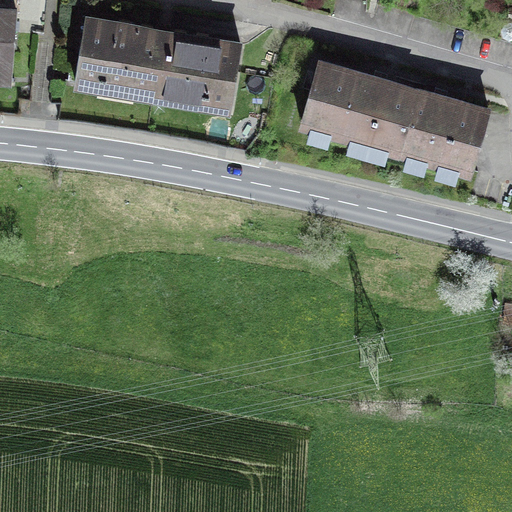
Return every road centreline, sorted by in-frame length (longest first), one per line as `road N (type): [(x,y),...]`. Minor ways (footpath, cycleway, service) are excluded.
road 1 (secondary): [(511,242),(182,168),(0,143)]
road 2 (residential): [(511,85),(201,0)]
